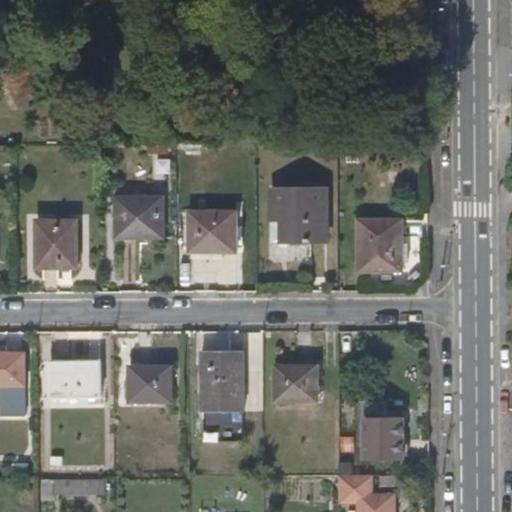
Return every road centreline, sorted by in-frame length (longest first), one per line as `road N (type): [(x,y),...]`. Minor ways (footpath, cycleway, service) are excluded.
road 1 (residential): [(0,313),(475,312)]
road 2 (unclassified): [(471,0),(475,312)]
road 3 (unclassified): [(475,312),(475,511)]
